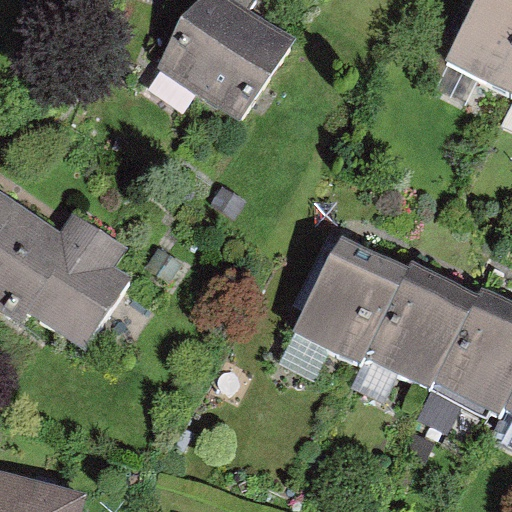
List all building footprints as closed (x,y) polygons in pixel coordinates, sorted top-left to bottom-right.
[(236,157),(292,74),(242,41),(254,23),(219,0),(203,0),(191,19),(199,24),(149,99),(236,157)] [(511,0),(478,0),(447,65),(511,96),(511,0)] [(25,347),(78,381),(120,317),(98,303),(114,278),(69,249),(57,267),(0,228),(0,358),(12,367),(25,347)] [(511,418),(511,316),(480,300),(477,307),(409,273),(406,280),(339,246),(292,340),(365,377),(369,367),(488,428),(493,417),(504,423),(508,416),(511,418)] [(0,511),(32,511),(0,502),(0,511)]
